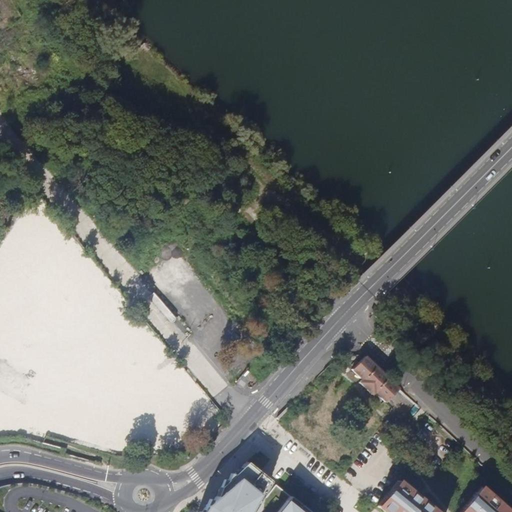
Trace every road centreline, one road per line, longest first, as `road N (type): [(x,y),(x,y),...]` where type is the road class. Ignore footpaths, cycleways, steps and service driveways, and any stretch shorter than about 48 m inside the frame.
road 1 (primary): [(511,144),(342,315)]
road 2 (primary): [(244,423),(342,315)]
road 3 (residential): [(244,423),(351,511)]
road 4 (primary): [(0,462),(123,491)]
